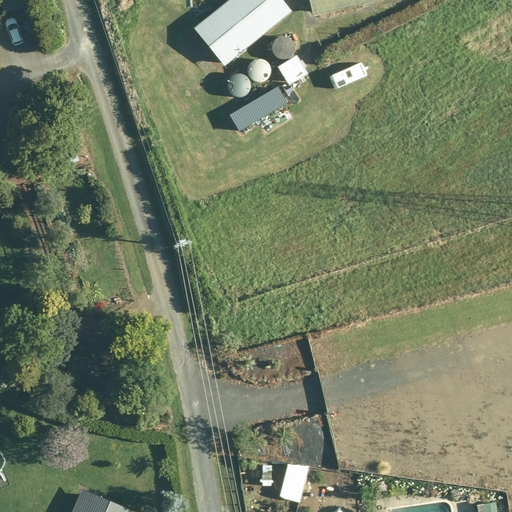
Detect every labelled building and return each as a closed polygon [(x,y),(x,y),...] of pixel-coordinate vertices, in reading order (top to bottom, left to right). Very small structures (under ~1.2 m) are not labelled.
[(292,14),(280,0),(234,0),(196,31),(226,68),(292,14)] [(310,0),(314,18),(397,3),(399,0),(310,0)] [(310,76),(298,57),(279,70),(290,88),(310,76)] [(80,164),(77,145),(54,149),(57,168),(80,164)] [(132,511),(84,491),(75,511),(132,511)] [(502,511),(501,501),(478,506),(479,511),(502,511)]
